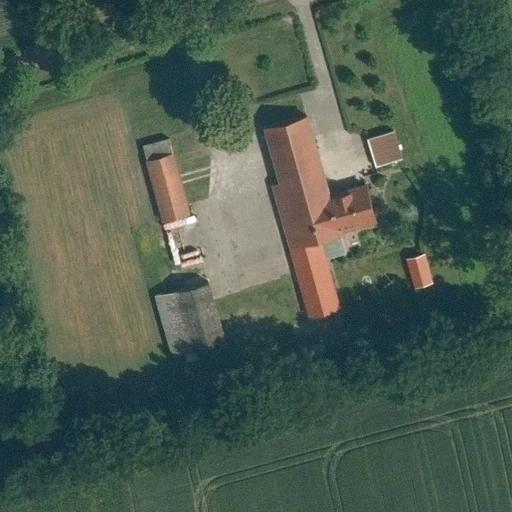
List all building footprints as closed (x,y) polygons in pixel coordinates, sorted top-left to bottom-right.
[(262,183),(303,311),(333,302),(313,241),(372,223),(359,180),(325,190),(300,111),(255,126),(272,180),(262,183)] [(360,137),(368,163),(400,153),(391,127),(360,137)] [(165,263),(193,256),(164,150),(136,157),(165,263)] [(417,250),(397,258),(408,287),(428,279),(417,250)] [(150,292),(165,355),(218,342),(203,279),(150,292)]
